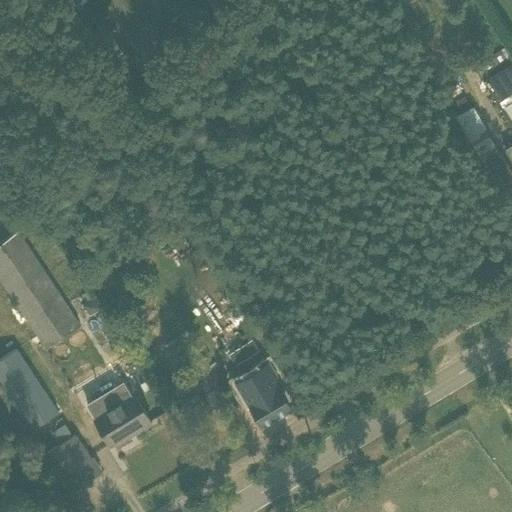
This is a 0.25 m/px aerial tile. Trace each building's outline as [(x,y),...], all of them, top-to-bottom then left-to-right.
[(511,61),(504,48),(473,66),(481,80),(511,61)] [(127,103),(143,93),(128,69),(124,71),(111,79),(126,103),(127,103)] [(511,92),(511,86),(501,69),(484,80),(497,102),(511,92)] [(162,97),(174,115),(187,106),(175,89),(162,97)] [(455,116),(468,139),(472,137),(485,129),(486,128),(473,106),(459,114),(455,116)] [(511,171),(500,152),(485,161),(500,185),(511,178),(511,171)] [(72,229),(91,218),(85,208),(67,219),(72,229)] [(0,242),(0,276),(46,347),(80,325),(18,231),(0,242)] [(113,254),(106,242),(93,250),(101,262),(113,254)] [(99,309),(93,299),(83,305),(89,315),(99,309)] [(241,363),(259,351),(252,339),(234,351),(229,355),(236,365),(241,362),(241,363)] [(32,430),(59,413),(17,346),(0,357),(0,390),(10,406),(15,402),(32,430)] [(241,389),(244,394),(234,400),(242,413),(252,407),(262,424),(290,408),(268,373),(241,389)] [(93,419),(109,445),(125,436),(126,437),(152,422),(135,394),(93,419)] [(72,491),(100,472),(91,458),(89,459),(73,436),(46,453),(72,491)]
